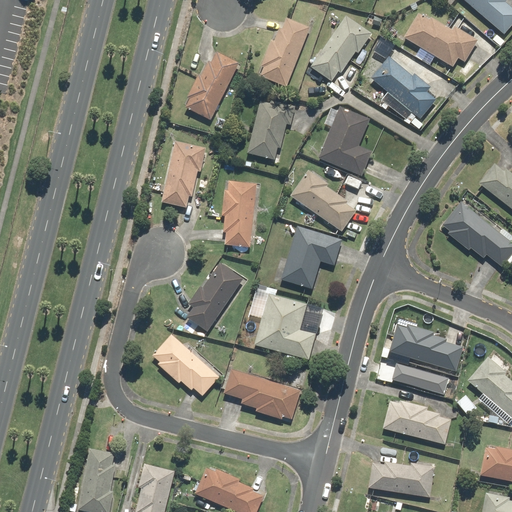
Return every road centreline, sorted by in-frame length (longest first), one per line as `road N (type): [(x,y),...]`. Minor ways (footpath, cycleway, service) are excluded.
road 1 (primary): [(163,0),(37,506)]
road 2 (primary): [(0,410),(104,0)]
road 3 (residential): [(161,247),(132,290),(111,381),(117,399),(133,414),(321,458)]
road 4 (residential): [(378,271),(445,150),(511,79)]
road 5 (residential): [(321,458),(378,271)]
road 6 (residential): [(378,271),(511,322)]
